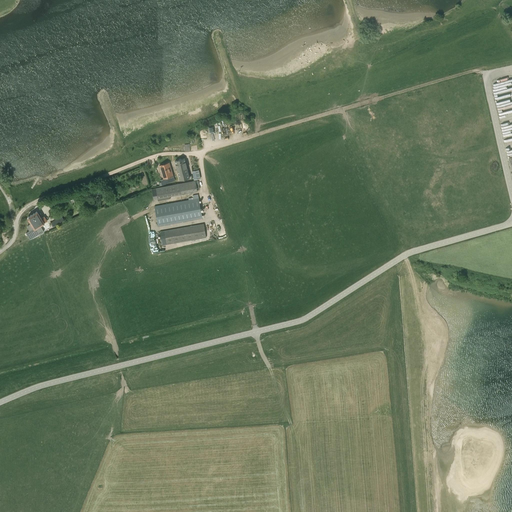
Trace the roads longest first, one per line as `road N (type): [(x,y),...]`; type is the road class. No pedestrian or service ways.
road 1 (unclassified): [(0,401),(296,322),(405,254),(511,223)]
road 2 (track): [(418,511),(400,290),(405,254),(339,110)]
road 3 (track): [(489,77),(475,70),(199,152)]
road 4 (unclassified): [(0,253),(35,201),(158,154),(199,152)]
road 5 (unknown): [(148,156),(205,150),(207,217),(152,228)]
road 6 (unclassified): [(511,194),(487,85),(492,74),(511,69)]
